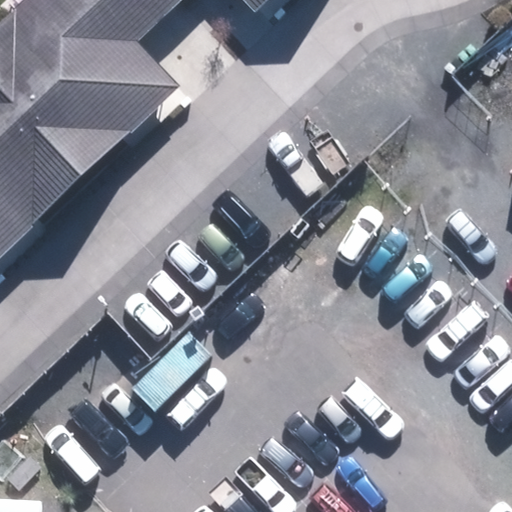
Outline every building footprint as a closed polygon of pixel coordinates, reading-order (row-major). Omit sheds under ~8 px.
[(29,0),(0,28),(0,258),(178,90),(138,48),(188,0),(233,0),(252,19),(272,0),(29,0)] [(473,127),(447,98),(387,154),(413,182),(473,127)] [(254,269),(280,295),(339,237),(314,211),(254,269)] [(369,269),(342,243),(284,303),(311,329),(369,269)] [(271,303),(246,277),(186,334),(211,360),(271,303)]
